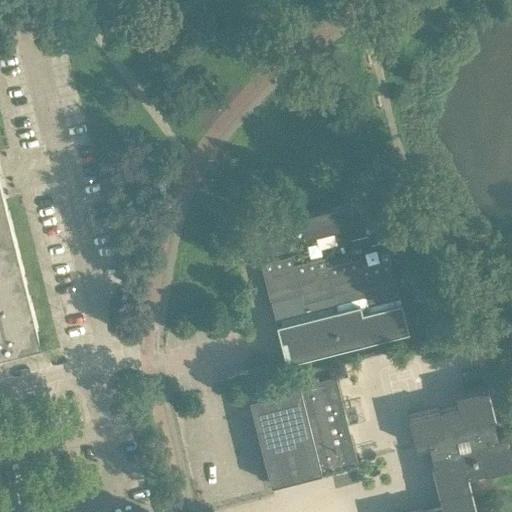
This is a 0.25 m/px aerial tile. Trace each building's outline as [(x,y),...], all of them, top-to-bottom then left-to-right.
[(0,324),(31,317),(2,199),(0,191),(0,324)] [(374,196),(251,227),(275,322),(336,307),(334,301),(365,294),(367,303),(399,295),(374,196)] [(336,307),(275,322),(285,360),(407,329),(400,300),(360,309),(358,301),(336,307)] [(346,366),(337,368),(339,377),(348,375),(346,366)] [(484,383),(481,372),(461,378),(463,388),(484,383)] [(334,374),(248,396),(270,482),(356,460),(334,374)] [(475,511),(466,473),(484,468),(485,471),(511,464),(511,443),(509,431),(495,434),(491,416),(494,415),(486,383),(484,383),(463,388),(453,391),(457,404),(439,408),(438,405),(406,413),(414,445),(427,442),(432,460),(429,461),(440,506),(423,510),(422,507),(402,511),(475,511)]
